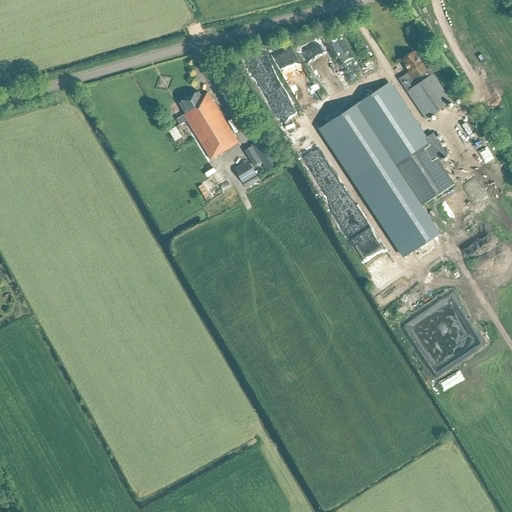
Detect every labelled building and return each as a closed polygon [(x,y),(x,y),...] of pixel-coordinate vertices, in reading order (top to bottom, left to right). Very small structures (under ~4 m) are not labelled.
[(292,43),(273,52),(287,82),(306,73),(292,43)] [(426,70),(413,50),(400,59),(408,72),(398,79),(424,119),(450,102),(428,68),(426,70)] [(434,235),(417,209),(454,184),(438,160),(447,154),(433,132),(423,138),(388,85),(325,126),(379,209),(408,252),(434,235)] [(201,96),(198,91),(179,103),(185,113),(183,114),(183,115),(177,119),(180,124),(187,120),(211,159),(238,143),(208,92),(201,96)] [(316,105),(323,101),(319,94),(312,98),(316,105)] [(168,128),(174,138),(181,134),(175,124),(168,128)] [(488,144),(477,127),(463,136),(474,153),(488,144)] [(252,146),(261,160),(266,169),(278,162),(262,138),(251,144),(252,146)] [(253,165),(261,160),(252,146),(244,151),(253,165)] [(243,182),(256,174),(247,160),(233,168),(243,182)] [(351,242),(350,250),(352,257),(356,264),(363,268),(370,270),(378,269),(384,265),(389,259),(392,251),(391,244),(388,237),(383,231),(375,228),(368,228),(360,230),(355,235),(351,242)]
